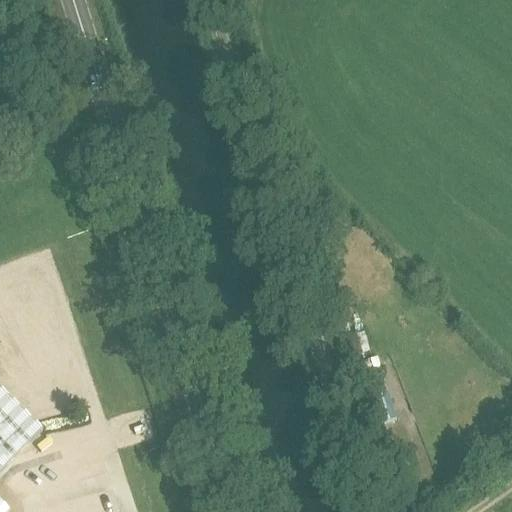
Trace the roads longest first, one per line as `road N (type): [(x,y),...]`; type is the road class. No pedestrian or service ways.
road 1 (secondary): [(233,511),(72,0)]
road 2 (unknown): [(128,511),(109,478),(23,476)]
